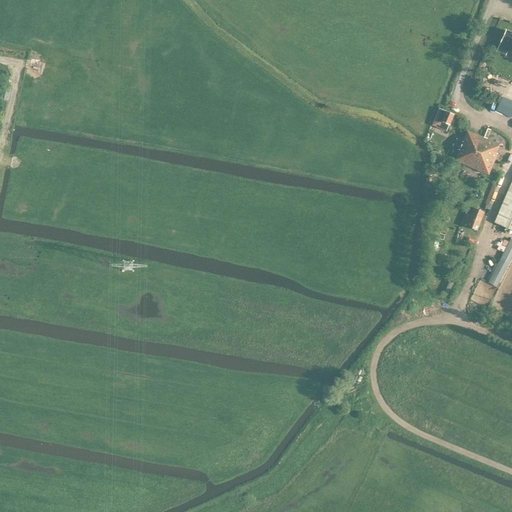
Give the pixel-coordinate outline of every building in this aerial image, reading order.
[(511,31),(506,29),(498,48),(508,52),(509,51),(511,52),(511,31)] [(496,74),(491,84),(493,85),(491,89),(503,95),(510,81),(496,74)] [(449,126),(454,115),(439,109),(432,125),(446,131),(448,125),(449,126)] [(467,131),(455,161),(474,152),(481,154),(487,140),(467,131)] [(500,145),(490,141),(487,140),(481,154),(495,160),(497,154),(496,154),(499,145),(500,145)] [(488,177),(492,167),(495,160),(481,154),(474,152),(455,161),(454,163),(488,177)] [(511,180),(494,223),(511,230),(511,180)] [(465,213),(460,224),(476,231),(484,212),(473,208),(470,215),(465,213)] [(511,239),(509,238),(490,284),(500,288),(511,257),(511,239)]
